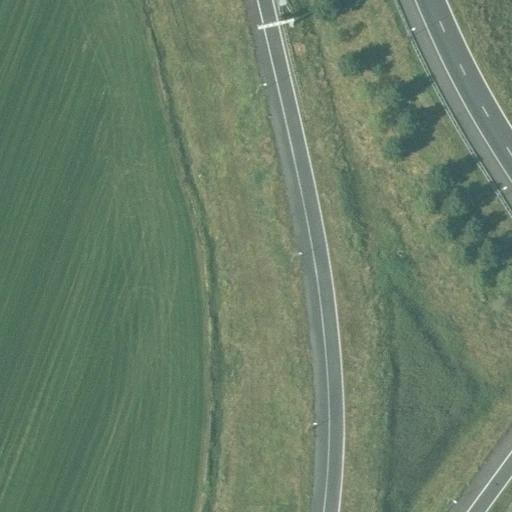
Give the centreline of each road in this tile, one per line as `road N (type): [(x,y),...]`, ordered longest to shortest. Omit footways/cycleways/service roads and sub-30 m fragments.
road 1 (motorway): [(263,0),(326,297),(335,404),(331,511)]
road 2 (motorway): [(428,0),(487,124),(511,157)]
